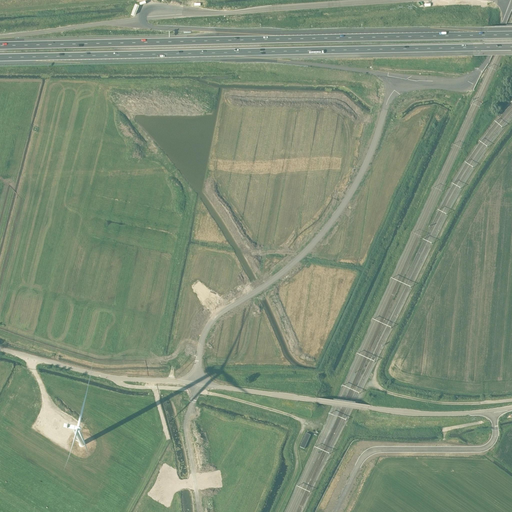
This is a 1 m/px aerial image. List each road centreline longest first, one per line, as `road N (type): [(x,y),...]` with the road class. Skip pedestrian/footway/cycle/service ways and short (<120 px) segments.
road 1 (motorway): [(511,34),(0,45)]
road 2 (motorway): [(0,57),(511,47)]
road 3 (unclassified): [(278,395),(260,384),(146,189),(77,109),(47,87),(0,96)]
road 4 (unclassified): [(278,395),(111,379),(0,347)]
road 5 (track): [(151,0),(0,11)]
road 6 (track): [(372,383),(430,402),(511,400)]
road 7 (unclassified): [(370,409),(511,408)]
